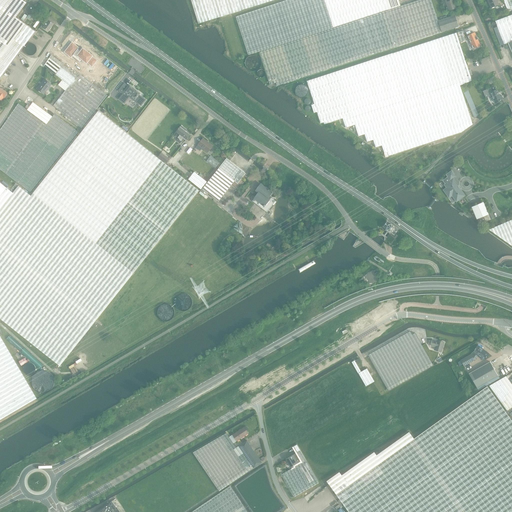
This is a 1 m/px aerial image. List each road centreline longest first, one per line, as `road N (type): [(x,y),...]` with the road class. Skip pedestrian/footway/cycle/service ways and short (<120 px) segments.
road 1 (unclassified): [(0,429),(350,223),(326,189),(71,12)]
road 2 (primary): [(93,449),(363,298),(423,286),(489,293)]
road 3 (primary): [(425,242),(152,46)]
road 4 (unclassified): [(488,322),(394,316),(255,399)]
road 5 (unclassified): [(255,399),(63,511)]
road 6 (unclassified): [(0,118),(71,12)]
road 7 (unclassified): [(255,399),(276,483),(294,511)]
